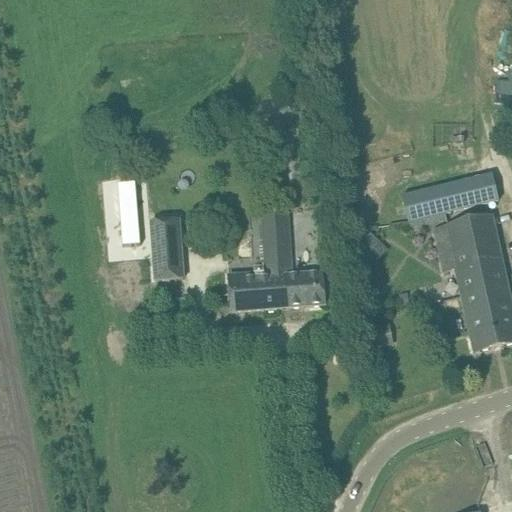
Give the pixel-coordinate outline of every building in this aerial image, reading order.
[(282,96),(246,114),(256,134),(292,116),(282,96)] [(511,97),(495,96),(494,105),(511,107),(511,97)] [(446,216),(486,207),(498,204),(491,176),(402,198),(408,224),(446,216)] [(228,277),(229,294),(230,314),(326,308),(324,288),(323,275),(292,277),(287,213),(261,215),(266,275),(228,277)] [(183,281),(180,220),(150,222),(154,282),(183,281)] [(448,228),(434,231),(439,254),(444,273),(456,271),(462,298),(506,288),(500,261),(491,220),(448,228)] [(370,233),(357,247),(367,257),(380,243),(370,233)] [(506,288),(462,298),(475,354),(511,345),(511,311),(511,306),(510,306),(506,288)] [(406,296),(398,298),(401,309),(409,307),(406,296)] [(393,347),(389,324),(363,329),(367,352),(393,347)]
